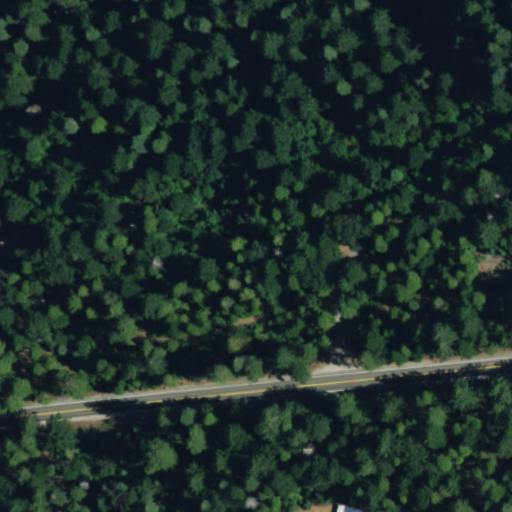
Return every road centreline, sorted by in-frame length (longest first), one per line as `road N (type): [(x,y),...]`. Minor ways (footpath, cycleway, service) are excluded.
road 1 (trunk): [(511,363),(0,417)]
road 2 (residential): [(511,136),(455,192),(358,254),(338,303),(342,380)]
